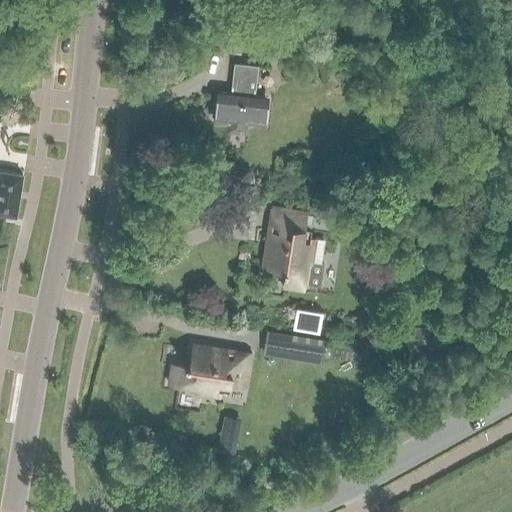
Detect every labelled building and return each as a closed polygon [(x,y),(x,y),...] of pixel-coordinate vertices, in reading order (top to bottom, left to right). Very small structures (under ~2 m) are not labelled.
[(261,58),(274,60),(276,37),(263,35),(261,58)] [(255,89),(258,65),(233,63),(231,86),(232,87),(231,93),(216,91),(213,121),(228,123),(227,130),(248,132),(249,125),(264,127),(268,97),(253,95),(254,89),(255,89)] [(0,213),(15,216),(22,174),(0,170),(0,213)] [(271,206),(262,266),(283,269),(282,274),(284,274),(282,286),(302,289),(303,284),(320,287),(323,264),(321,263),(325,239),(302,236),(306,212),(271,206)] [(401,325),(399,342),(443,349),(446,331),(401,325)] [(286,349),(323,355),(325,337),(289,332),(286,349)] [(171,363),(168,384),(195,388),(194,392),(219,396),(221,384),(245,388),(251,353),(192,343),(188,365),(184,364),(183,365),(171,363)] [(217,458),(234,461),(241,418),(224,416),(217,458)] [(198,511),(192,498),(174,506),(177,511),(198,511)]
